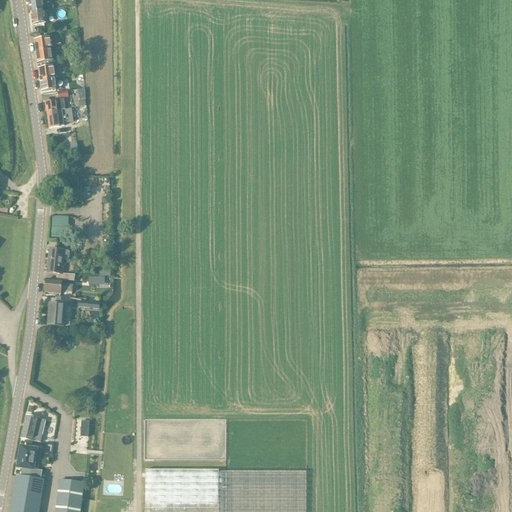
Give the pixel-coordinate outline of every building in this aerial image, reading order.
[(43,8),(42,0),(32,0),(29,0),(31,13),(44,11),(54,10),(54,6),(43,8)] [(45,24),(44,11),(31,13),(32,26),(45,24)] [(51,50),(50,39),(34,41),(36,52),(51,50)] [(52,62),(51,50),(36,52),(37,64),(52,62)] [(55,79),(53,68),(38,70),(40,80),(55,79)] [(56,90),(55,79),(40,80),(41,92),(56,90)] [(64,110),(63,100),(49,102),(49,100),(45,100),(47,112),(64,110)] [(73,122),(71,109),(64,110),(47,112),(49,129),(64,126),(64,124),(73,122)] [(67,238),(68,218),(51,217),(50,237),(67,238)] [(62,274),(63,260),(67,260),(69,259),(69,253),(68,251),(49,249),(47,273),(56,274),(56,280),(74,282),(75,276),(62,274)] [(100,278),(99,289),(108,290),(108,278),(100,278)] [(72,293),(73,286),(62,285),(62,282),(46,280),(45,294),(60,295),(61,292),(72,293)] [(62,327),(64,313),(70,313),(70,307),(71,307),(72,301),(69,301),(70,300),(56,299),(55,305),(49,304),(47,326),(62,327)] [(26,416),(21,439),(35,442),(40,443),(45,421),(26,416)] [(21,447),(17,468),(22,469),(21,477),(40,480),(42,472),(37,471),(41,451),(21,447)] [(218,471),(145,471),(145,511),(218,511),(218,471)] [(306,511),(306,472),(218,471),(218,511),(306,511)] [(38,511),(44,481),(40,480),(21,477),(16,476),(10,511),(38,511)] [(79,511),(83,484),(59,481),(55,511),(79,511)]
